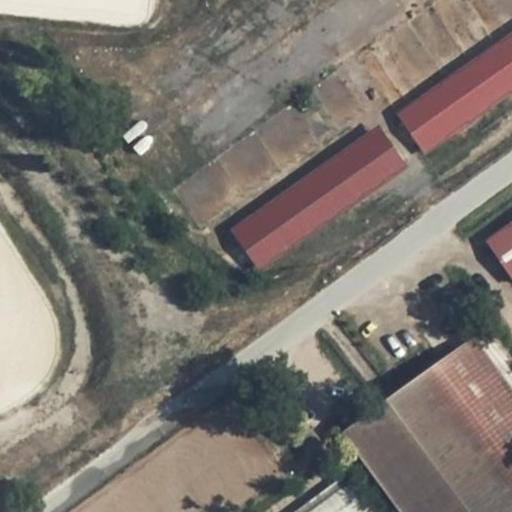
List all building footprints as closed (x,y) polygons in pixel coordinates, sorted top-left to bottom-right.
[(511,31),(395,112),(421,152),(511,89),(511,31)] [(230,215),(256,253),(396,170),(371,123),(230,215)] [(511,216),(480,239),(511,281),(511,280),(511,216)] [(511,392),(472,341),(432,370),(511,476),(511,392)] [(511,511),(511,488),(426,372),(345,438),(399,511),(511,511)] [(372,511),(345,480),(304,511),(372,511)]
